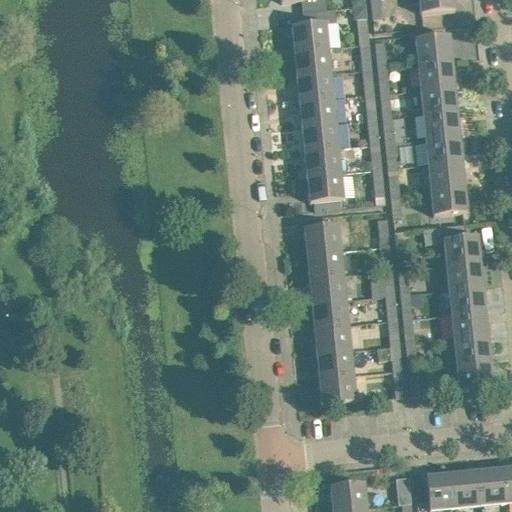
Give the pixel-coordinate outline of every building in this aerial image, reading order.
[(314,0),(280,0),(281,6),(301,4),(302,16),(334,13),(334,12),(326,13),(324,0),(323,0),(315,1),(314,0)] [(350,0),(351,11),(365,10),(363,0),(350,0)] [(379,0),(369,0),(372,22),(381,21),(379,0)] [(452,0),(418,0),(420,17),(454,14),(452,0)] [(359,48),(369,46),(365,10),(351,11),(352,23),(356,22),(359,48)] [(328,51),(325,27),(336,26),(334,13),(302,16),(303,28),(291,29),(294,55),(328,51)] [(449,39),(429,41),(415,42),(418,67),(451,64),(449,39)] [(377,72),(386,71),(384,45),(374,46),(377,72)] [(361,73),(371,72),(369,46),(359,48),(361,73)] [(328,51),(294,55),(297,80),(330,76),(328,51)] [(454,89),(451,64),(418,67),(420,93),(454,89)] [(379,97),(389,96),(386,71),(377,72),(379,97)] [(364,99),(374,98),(371,72),(361,73),(364,99)] [(333,102),(330,76),(297,80),(299,105),(333,102)] [(456,115),(454,89),(420,93),(423,118),(456,115)] [(382,122),(392,121),(389,96),(379,97),(382,122)] [(366,124),(376,123),(374,98),(364,99),(366,124)] [(333,102),(299,105),(302,130),(335,127),(333,102)] [(459,140),(456,115),(423,118),(425,143),(459,140)] [(394,146),(392,121),(382,122),(384,147),(394,146)] [(379,148),(376,123),(366,124),(369,149),(379,148)] [(302,130),(304,156),(338,152),(335,127),(302,130)] [(428,169),(461,165),(459,140),(425,143),(428,169)] [(387,173),(397,172),(394,146),(384,147),(387,173)] [(372,174),(381,174),(379,148),(369,149),(372,174)] [(340,178),(338,152),(304,156),(307,181),(340,178)] [(464,191),(461,165),(428,169),(430,194),(464,191)] [(389,198),(399,197),(397,172),(387,173),(389,198)] [(384,199),(381,174),(372,174),(374,200),(384,199)] [(340,178),(307,181),(309,206),(343,203),(340,178)] [(467,216),(464,191),(430,194),(433,219),(467,216)] [(389,198),(392,224),(402,222),(399,197),(389,198)] [(379,249),(389,248),(386,222),(376,223),(379,249)] [(337,228),(324,229),(304,231),(306,257),(340,253),(337,228)] [(434,231),(436,244),(443,243),(446,268),(480,264),(477,239),(465,240),(464,228),(434,231)] [(407,272),(404,246),(394,247),(397,273),(407,272)] [(382,274),(391,273),(389,248),(379,249),(382,274)] [(343,278),(340,253),(306,257),(309,282),(343,278)] [(480,264),(446,268),(448,293),(482,289),(480,264)] [(407,272),(397,273),(400,298),(409,297),(407,272)] [(391,273),(382,274),(385,300),(394,299),(391,273)] [(343,278),(309,282),(311,307),(345,304),(343,278)] [(482,289),(448,293),(451,318),(485,315),(482,289)] [(409,297),(400,298),(402,323),(412,322),(409,297)] [(394,299),(385,300),(387,325),(396,324),(394,299)] [(345,304),(311,307),(314,332),(348,329),(345,304)] [(487,340),(485,315),(451,318),(454,343),(487,340)] [(412,322),(402,323),(405,348),(414,347),(412,322)] [(396,324),(387,325),(390,350),(399,349),(396,324)] [(350,354),(348,329),(314,332),(316,358),(350,354)] [(487,340),(454,343),(456,369),(490,365),(487,340)] [(408,373),(417,373),(414,347),(405,348),(408,373)] [(392,376),(402,375),(399,349),(390,350),(392,376)] [(353,380),(350,354),(316,358),(319,383),(353,380)] [(490,365),(456,369),(459,394),(492,391),(490,365)] [(417,373),(408,373),(410,399),(419,398),(417,373)] [(404,400),(402,375),(392,376),(395,401),(404,400)] [(355,405),(353,385),(353,380),(319,383),(322,408),(355,405)] [(511,471),(501,472),(505,506),(511,505),(511,471)] [(505,506),(501,472),(476,475),(479,508),(505,506)] [(454,511),(479,508),(476,475),(451,477),(454,511)] [(444,511),(454,511),(451,477),(425,480),(428,511),(444,511)] [(401,508),(410,507),(408,482),(395,483),(398,508),(401,508)] [(360,511),(366,511),(364,486),(330,490),(332,511),(360,511)]
